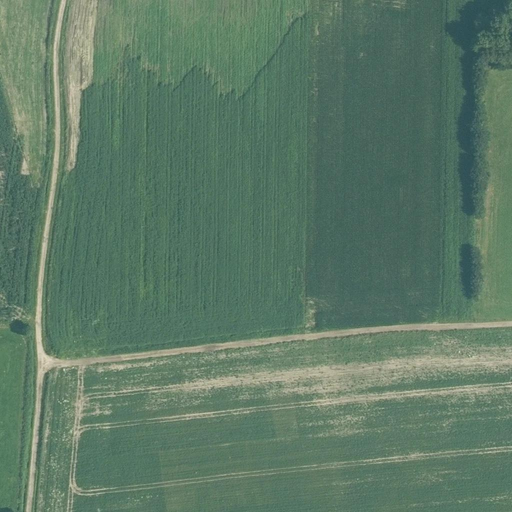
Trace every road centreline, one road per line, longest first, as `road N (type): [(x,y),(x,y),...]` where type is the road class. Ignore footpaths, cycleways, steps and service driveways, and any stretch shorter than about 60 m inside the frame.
road 1 (track): [(511,324),(352,331),(40,367)]
road 2 (track): [(40,367),(37,308),(55,170),(63,0)]
road 3 (track): [(29,511),(40,367)]
